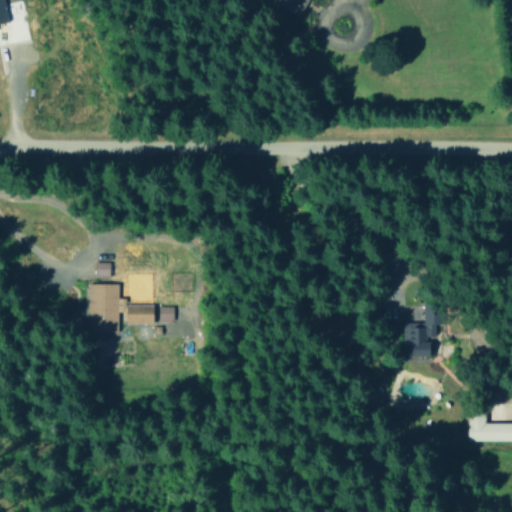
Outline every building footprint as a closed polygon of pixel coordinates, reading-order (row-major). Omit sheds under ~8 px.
[(269,0),(300,15),(307,0),(269,0)] [(108,261),(94,262),(94,276),(108,276),(108,261)] [(117,332),(117,308),(124,308),(124,297),(117,297),(117,282),(84,283),(84,332),(117,332)] [(423,322),(401,322),(402,355),(430,355),(430,337),(434,337),(434,323),(440,323),(440,303),(422,303),(423,322)] [(172,304),(126,305),(126,323),(172,321),(172,304)] [(511,422),(484,423),(483,408),(465,408),(465,441),(511,440),(511,422)]
